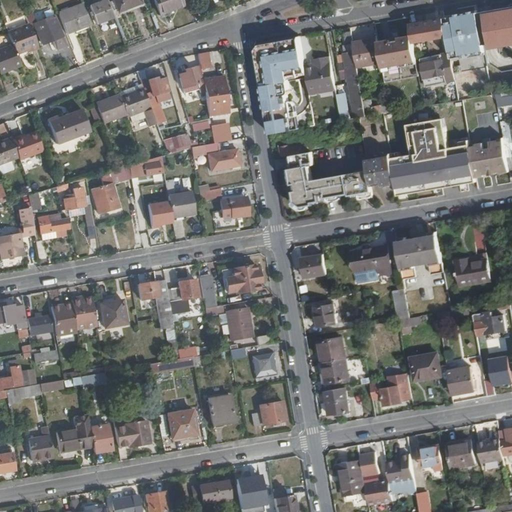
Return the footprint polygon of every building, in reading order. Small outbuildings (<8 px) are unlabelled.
[(113,17),(106,0),(102,0),(89,5),(96,24),(113,17)] [(139,3),(138,0),(113,0),(117,11),(139,3)] [(182,6),(179,0),(152,0),(158,15),(182,6)] [(511,6),(477,12),(483,45),(496,43),(497,46),(510,44),(511,45),(511,6)] [(90,27),(82,7),(58,15),(65,36),(90,27)] [(477,12),(476,9),(458,13),(465,55),(484,51),(483,45),(477,12)] [(62,42),(52,15),(32,23),(40,43),(49,39),(53,46),(62,42)] [(36,47),(27,23),(6,32),(12,46),(15,53),(28,47),(29,50),(36,47)] [(105,46),(98,29),(91,32),(98,48),(105,46)] [(304,65),(299,35),(257,43),(254,47),(264,104),(288,100),(285,80),(306,76),(304,65)] [(411,35),(377,41),(381,61),(382,66),(416,60),(411,35)] [(377,41),(377,37),(352,41),(356,65),(381,61),(377,41)] [(352,41),(351,39),(345,40),(347,52),(343,53),(345,68),(356,66),(356,65),(352,41)] [(15,53),(12,46),(0,50),(0,70),(19,63),(15,53)] [(209,67),(206,52),(198,53),(199,65),(200,69),(209,67)] [(454,82),(449,53),(420,58),(425,86),(454,82)] [(334,88),(329,56),(313,58),(313,64),(304,65),(306,76),(309,93),(323,91),(322,89),(334,88)] [(202,87),(201,79),(200,69),(199,65),(184,70),(185,74),(179,75),(182,88),(197,84),(198,88),(202,87)] [(360,86),(356,66),(345,68),(349,88),(360,86)] [(227,114),(222,76),(201,79),(202,87),(207,117),(227,114)] [(16,90),(11,77),(1,81),(7,94),(16,90)] [(168,92),(164,80),(158,81),(157,77),(147,81),(154,97),(168,92)] [(146,96),(141,83),(118,92),(126,115),(126,117),(150,108),(146,96)] [(362,100),(360,86),(349,88),(351,102),(362,100)] [(118,92),(117,89),(93,98),(102,124),(126,115),(118,92)] [(511,102),(511,89),(495,93),(497,105),(511,102)] [(341,105),(349,103),(346,93),(339,95),(341,105)] [(159,109),(156,100),(152,101),(150,95),(146,96),(150,108),(151,112),(159,109)] [(364,108),(362,100),(351,102),(354,118),(365,116),(364,108)] [(389,112),(388,105),(379,107),(378,105),(364,108),(365,116),(389,112)] [(89,131),(80,108),(55,118),(54,116),(46,119),(56,144),(89,131)] [(348,119),(347,109),(338,110),(340,120),(348,119)] [(294,128),(291,115),(266,119),(269,133),(294,128)] [(193,132),(211,128),(209,120),(191,124),(193,132)] [(423,154),(420,137),(407,139),(406,128),(396,129),(401,159),(423,154)] [(43,151),(35,130),(11,140),(18,157),(19,160),(43,151)] [(187,147),(183,133),(168,137),(172,151),(187,147)] [(0,164),(18,157),(11,140),(5,143),(4,139),(0,140),(0,164)] [(509,171),(503,142),(490,143),(489,139),(482,140),(483,145),(470,147),(472,159),(475,177),(509,171)] [(238,164),(235,148),(217,151),(215,142),(189,146),(191,154),(206,151),(209,170),(238,164)] [(184,167),(181,155),(185,154),(186,158),(191,157),(191,154),(189,146),(187,147),(172,151),(159,155),(159,158),(165,156),(167,164),(166,164),(168,171),(184,167)] [(474,177),(471,159),(472,159),(470,147),(460,149),(461,159),(434,164),(437,184),(474,177)] [(371,185),(368,168),(353,171),(354,175),(310,182),(307,164),(314,162),(312,151),(291,154),(293,166),(290,167),(292,181),(296,181),(297,189),(294,189),(296,201),(302,203),(313,202),(313,199),(321,198),(321,196),(349,191),(349,193),(357,192),(358,198),(372,195),(371,185)] [(396,184),(391,154),(384,155),(384,151),(375,152),(375,157),(366,158),(368,168),(371,185),(382,183),(383,186),(396,184)] [(159,158),(159,155),(145,159),(146,163),(141,165),(144,176),(162,172),(159,158)] [(140,196),(134,162),(127,164),(129,176),(132,197),(140,196)] [(117,205),(109,179),(120,176),(121,179),(129,176),(127,164),(106,170),(107,173),(98,176),(101,186),(89,190),(96,213),(117,205)] [(65,188),(64,182),(55,185),(56,191),(65,188)] [(82,206),(78,187),(68,189),(69,194),(59,196),(62,210),(82,206)] [(246,215),(243,196),(217,201),(216,196),(219,196),(217,188),(197,191),(199,200),(207,198),(209,208),(218,206),(221,217),(230,216),(230,218),(246,215)] [(39,207),(36,191),(26,194),(28,207),(29,208),(39,207)] [(193,213),(189,192),(166,196),(169,217),(193,213)] [(29,208),(28,207),(18,208),(20,222),(23,222),(23,230),(32,229),(29,208)] [(69,228),(67,218),(60,219),(59,214),(38,218),(41,239),(66,235),(64,229),(69,228)] [(499,234),(497,221),(487,222),(489,236),(499,234)] [(23,253),(18,233),(0,236),(0,259),(0,261),(14,259),(13,256),(23,253)] [(442,262),(437,234),(395,241),(400,270),(415,267),(414,263),(428,261),(429,264),(442,262)] [(388,268),(385,246),(356,251),(359,269),(375,266),(375,271),(388,268)] [(359,269),(356,251),(350,252),(353,270),(359,269)] [(327,274),(323,254),(301,258),(304,277),(327,274)] [(462,288),(496,280),(490,258),(474,262),(473,255),(455,260),(462,288)] [(259,290),(254,263),(222,269),(226,292),(234,291),(235,293),(259,290)] [(222,293),(219,273),(199,276),(204,308),(214,307),(212,295),(222,293)] [(186,312),(185,300),(196,298),(193,280),(176,283),(177,288),(168,290),(170,302),(168,303),(170,315),(186,312)] [(168,303),(164,281),(137,285),(139,301),(157,298),(162,327),(166,326),(170,352),(176,351),(170,315),(168,303)] [(409,318),(403,288),(393,290),(398,320),(409,318)] [(95,326),(90,297),(70,301),(71,303),(75,329),(95,326)] [(125,324),(121,301),(99,305),(103,328),(125,324)] [(75,329),(71,303),(50,307),(55,335),(75,332),(75,329)] [(25,321),(22,305),(12,307),(12,305),(1,307),(0,305),(0,304),(0,322),(3,322),(3,325),(25,321)] [(337,322),(334,304),(315,308),(318,325),(337,322)] [(222,315),(221,305),(214,307),(204,308),(206,317),(222,315)] [(253,337),(247,307),(226,311),(231,340),(253,337)] [(505,330),(502,313),(491,315),(491,311),(483,312),(483,317),(473,318),(476,335),(505,330)] [(50,324),(49,316),(26,320),(28,328),(50,324)] [(402,328),(422,324),(422,317),(400,321),(402,328)] [(270,343),(269,333),(257,335),(258,345),(270,343)] [(350,380),(343,338),(321,342),(327,384),(350,380)] [(22,346),(24,358),(32,356),(29,344),(22,346)] [(259,352),(258,345),(251,346),(252,353),(259,352)] [(245,357),(244,348),(230,350),(231,359),(245,357)] [(446,378),(441,351),(412,357),(417,383),(446,378)] [(54,361),(53,352),(33,356),(34,364),(54,361)] [(275,374),(271,353),(251,356),(254,377),(275,374)] [(193,366),(191,357),(147,365),(148,373),(193,366)] [(21,386),(17,362),(8,363),(10,377),(0,379),(2,390),(21,386)] [(474,388),(470,367),(447,370),(451,393),(474,388)] [(412,400),(407,372),(388,376),(389,382),(386,382),(386,387),(380,388),(382,405),(412,400)] [(105,382),(103,373),(79,377),(81,386),(105,382)] [(495,395),(492,380),(484,381),(486,396),(495,395)] [(19,396),(31,394),(32,396),(41,395),(39,384),(5,390),(6,399),(7,403),(19,401),(19,396)] [(427,387),(430,399),(436,397),(433,385),(427,387)] [(349,411),(345,387),(325,390),(329,415),(349,411)] [(234,421),(230,398),(208,402),(212,425),(234,421)] [(286,420),(283,400),(257,405),(259,413),(250,415),(252,426),(286,420)] [(195,434),(190,410),(165,414),(169,439),(195,434)] [(88,428),(86,416),(73,418),(75,430),(58,433),(61,452),(92,447),(88,428)] [(148,443),(144,421),(113,426),(117,449),(135,446),(136,450),(141,449),(141,447),(146,447),(146,444),(148,443)] [(110,448),(106,425),(88,428),(92,447),(93,454),(104,452),(104,450),(110,448)] [(49,457),(48,447),(50,446),(46,427),(41,428),(42,438),(26,440),(30,461),(49,457)] [(511,453),(511,428),(499,430),(504,455),(511,453)] [(503,457),(500,439),(486,441),(486,440),(478,441),(482,461),(503,457)] [(476,463),(472,440),(448,444),(452,468),(476,463)] [(442,463),(439,446),(419,449),(422,467),(442,463)] [(0,472),(13,470),(9,447),(0,448),(1,455),(0,455),(0,472)] [(378,472),(374,451),(359,454),(360,459),(363,475),(378,472)] [(417,490),(411,453),(403,454),(404,459),(386,462),(389,478),(391,492),(408,489),(409,492),(417,490)] [(363,475),(360,459),(338,463),(340,475),(343,474),(346,493),(356,492),(356,494),(366,492),(365,483),(363,475)] [(391,492),(389,478),(365,483),(366,492),(368,501),(375,500),(375,502),(393,499),(391,492)] [(228,499),(225,481),(190,488),(193,505),(228,499)] [(162,511),(167,511),(163,493),(145,496),(147,511),(162,511)] [(262,511),(267,511),(264,493),(244,496),(246,511),(262,511)] [(294,511),(291,496),(272,499),(274,511),(294,511)] [(140,511),(138,497),(111,502),(112,511),(140,511)] [(473,510),(471,498),(453,501),(454,511),(490,511),(490,507),(473,510)] [(430,511),(429,502),(420,504),(421,511),(430,511)] [(511,509),(511,502),(490,507),(490,511),(496,511),(504,511),(511,509)]
